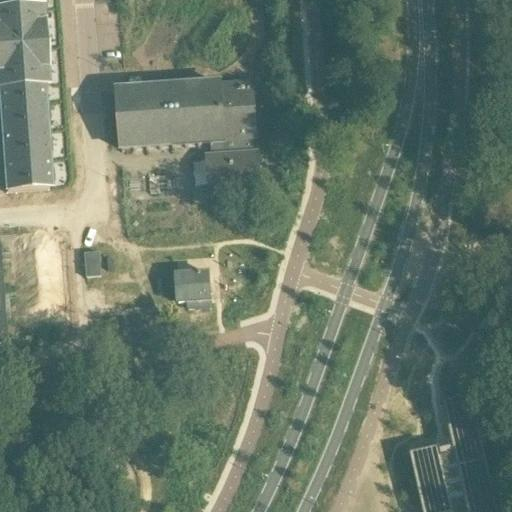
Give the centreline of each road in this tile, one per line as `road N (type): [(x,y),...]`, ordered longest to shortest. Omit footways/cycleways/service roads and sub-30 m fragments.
road 1 (secondary): [(419,63),(302,416),(258,511)]
road 2 (secondary): [(301,511),(359,378),(417,201),(427,130),(419,63)]
road 3 (residential): [(65,217),(96,192),(82,0)]
road 4 (residential): [(74,346),(65,217)]
